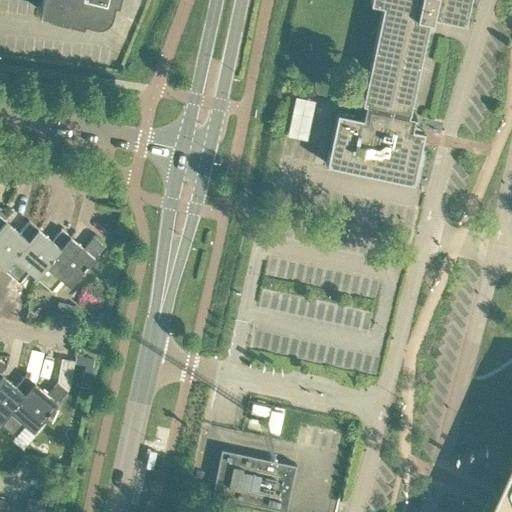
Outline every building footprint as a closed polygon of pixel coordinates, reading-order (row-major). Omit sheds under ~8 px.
[(38,0),(36,7),(81,18),(82,12),(94,15),(107,8),(109,0),(38,0)] [(364,101),(361,115),(336,110),(325,162),(412,181),(423,129),(412,126),(415,114),(408,113),(428,18),(431,18),(432,14),(464,21),(468,0),(369,0),(369,1),(382,4),(361,101),(364,101)] [(293,92),(288,132),(312,135),(317,95),(293,92)] [(0,264),(3,267),(37,227),(28,219),(18,230),(5,219),(0,224),(0,264)] [(28,268),(35,275),(69,235),(60,227),(50,239),(37,227),(3,267),(18,280),(28,268)] [(69,235),(35,275),(50,288),(60,277),(68,284),(102,243),(92,235),(83,247),(69,235)] [(9,318),(18,320),(21,308),(12,306),(9,318)] [(84,364),(79,384),(86,386),(90,366),(84,364)] [(0,419),(33,380),(24,372),(14,384),(1,372),(0,373),(0,419)] [(33,380),(0,419),(0,421),(14,433),(24,422),(32,429),(66,389),(56,380),(47,392),(33,380)] [(263,414),(265,405),(252,402),(250,411),(263,414)] [(511,511),(511,442),(503,462),(510,475),(487,511),(511,511)] [(295,463),(220,447),(210,494),(285,510),(295,463)] [(23,511),(36,511),(39,499),(27,497),(23,511)]
